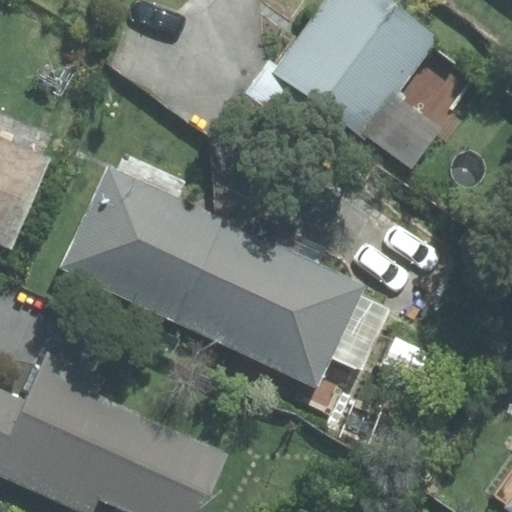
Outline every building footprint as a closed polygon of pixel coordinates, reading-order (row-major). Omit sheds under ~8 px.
[(436,35),(385,0),(322,0),(270,75),(362,140),(436,35)] [(43,162),(0,142),(0,247),(5,250),(43,162)] [(362,286),(105,163),(55,268),(312,390),(327,359),(356,299),(362,286)] [(204,511),(229,455),(45,358),(27,406),(0,395),(0,480),(66,511),(94,511),(98,504),(115,511),(204,511)] [(511,511),(511,497),(502,511),(503,511),(511,511)]
